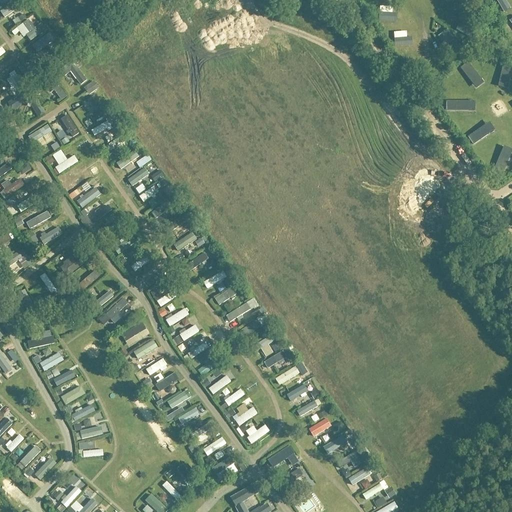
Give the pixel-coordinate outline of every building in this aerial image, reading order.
[(403,21),(384,24),(385,32),(405,28),(403,21)] [(30,37),(35,44),(43,38),(39,31),(30,37)] [(395,39),(396,52),(417,51),(416,38),(395,39)] [(49,39),(40,44),(43,49),(52,43),(49,39)] [(5,51),(0,54),(0,63),(1,64),(10,57),(5,51)] [(511,71),(511,60),(504,59),(500,79),(510,81),(511,71)] [(87,82),(72,62),(59,72),(64,78),(70,73),(80,87),(87,82)] [(468,64),(460,70),(473,85),(480,79),(468,64)] [(91,95),(101,92),(99,85),(89,88),(91,95)] [(30,90),(7,105),(12,113),(27,102),(38,119),(45,114),(30,90)] [(50,112),(55,108),(47,95),(41,99),(50,112)] [(99,119),(106,115),(102,109),(94,96),(88,100),(95,113),(89,116),(93,122),(99,119)] [(446,102),(446,112),(466,113),(466,103),(446,102)] [(96,136),(109,130),(105,124),(93,130),(96,136)] [(468,138),(474,146),(490,134),(485,126),(468,138)] [(37,143),(42,141),(44,146),(56,141),(51,127),(34,134),(37,143)] [(62,150),(53,155),(60,166),(57,168),(62,175),(80,163),(75,156),(69,160),(62,150)] [(119,164),(123,171),(141,159),(137,152),(119,164)] [(510,160),(501,156),(493,174),(502,178),(510,160)] [(71,184),(76,190),(90,180),(85,174),(71,184)] [(18,192),(27,188),(23,178),(14,182),(18,192)] [(33,191),(40,187),(37,180),(30,183),(33,191)] [(158,195),(153,187),(148,191),(144,184),(137,189),(146,203),(158,195)] [(85,194),(87,198),(80,203),(84,209),(103,195),(96,186),(85,194)] [(176,193),(142,217),(154,233),(187,209),(176,193)] [(36,204),(42,202),(39,195),(33,197),(36,204)] [(18,206),(23,213),(35,205),(30,198),(18,206)] [(110,205),(93,216),(96,222),(114,211),(110,205)] [(105,234),(111,240),(119,231),(112,226),(105,234)] [(114,248),(119,256),(138,245),(133,237),(114,248)] [(181,252),(192,246),(188,238),(177,244),(181,252)] [(14,266),(29,256),(25,251),(10,261),(14,266)] [(75,271),(90,259),(83,251),(68,264),(75,271)] [(137,273),(152,262),(147,256),(132,267),(137,273)] [(223,270),(204,283),(209,290),(228,277),(223,270)] [(42,276),(50,292),(55,290),(47,273),(42,276)] [(175,291),(158,301),(162,308),(179,298),(175,291)] [(112,292),(96,302),(99,308),(116,298),(112,292)] [(241,317),(252,310),(246,301),(226,314),(232,323),(241,317)] [(186,308),(167,320),(172,327),(190,316),(186,308)] [(121,312),(112,319),(117,325),(126,318),(121,312)] [(128,339),(147,328),(144,325),(126,335),(128,339)] [(197,326),(181,332),(184,340),(200,334),(197,326)] [(254,351),(270,344),(267,337),(251,343),(254,351)] [(134,354),(141,362),(160,348),(154,340),(134,354)] [(3,351),(0,352),(0,364),(5,375),(13,371),(3,351)] [(280,351),(264,359),(268,365),(283,358),(280,351)] [(55,358),(57,361),(44,367),(46,372),(65,362),(61,354),(55,358)] [(151,376),(168,367),(165,360),(147,369),(151,376)] [(56,388),(77,378),(73,370),(53,380),(56,388)] [(164,392),(179,381),(174,375),(159,386),(164,392)] [(214,395),(232,382),(227,375),(209,387),(214,395)] [(189,383),(181,386),(182,392),(190,389),(189,383)] [(289,394),(294,402),(309,393),(304,384),(289,394)] [(241,388),(225,400),(230,407),(246,395),(241,388)] [(79,390),(63,396),(66,404),(82,398),(79,390)] [(168,402),(172,410),(187,402),(183,394),(168,402)] [(253,415),(258,409),(253,405),(248,411),(253,415)] [(195,406),(178,414),(183,425),(200,417),(195,406)] [(73,415),(77,422),(92,414),(89,407),(73,415)] [(245,410),(236,421),(242,426),(251,415),(245,410)] [(317,434),(333,429),(331,423),(315,428),(317,434)] [(252,444),(263,436),(256,425),(244,432),(252,444)] [(195,432),(202,442),(210,436),(203,426),(195,432)] [(98,428),(81,432),(83,440),(100,436),(98,428)] [(13,452),(26,439),(19,433),(7,447),(13,452)] [(207,456),(227,446),(223,438),(203,448),(207,456)] [(338,451),(349,447),(346,438),(335,443),(338,451)] [(263,462),(261,465),(273,483),(303,465),(289,443),(263,462)] [(20,460),(27,467),(42,453),(35,446),(20,460)] [(103,449),(82,450),(82,458),(104,457),(103,449)] [(344,473),(362,463),(357,455),(340,465),(344,473)] [(36,475),(43,480),(57,462),(50,457),(36,475)] [(350,482),(355,490),(380,477),(375,469),(350,482)] [(176,499),(181,495),(167,481),(163,485),(176,499)] [(9,482),(6,486),(14,495),(18,491),(9,482)] [(70,503),(81,491),(76,486),(65,498),(70,503)] [(365,495),(370,505),(388,497),(383,487),(365,495)] [(136,502),(135,505),(136,509),(138,511),(137,511),(171,511),(148,490),(136,502)] [(235,505),(248,498),(244,490),(231,497),(235,505)] [(79,511),(90,511),(98,505),(93,499),(86,506),(84,504),(77,510),(79,511)] [(240,511),(248,511),(243,502),(237,505),(240,511)] [(305,511),(316,511),(320,510),(316,502),(304,510),(305,511)]
